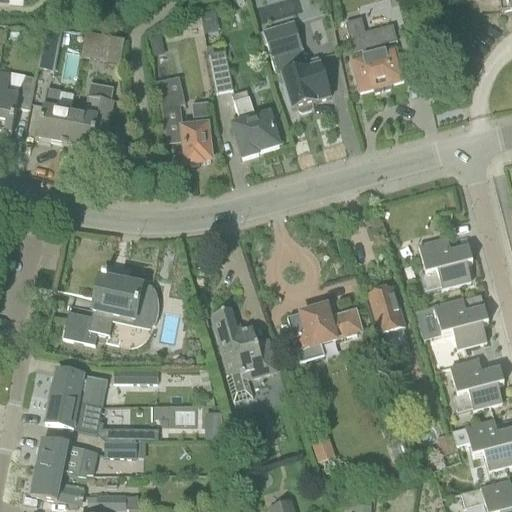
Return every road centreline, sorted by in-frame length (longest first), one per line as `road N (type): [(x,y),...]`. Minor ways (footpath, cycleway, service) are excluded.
road 1 (residential): [(38,209),(96,222),(215,219),(466,150)]
road 2 (residential): [(0,475),(20,366),(13,339),(38,209)]
road 3 (residential): [(511,326),(466,150)]
